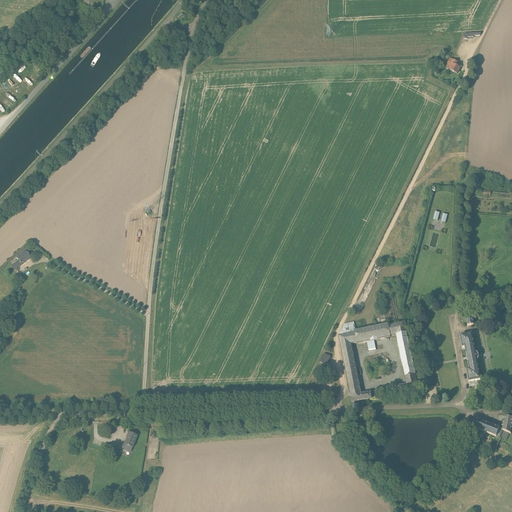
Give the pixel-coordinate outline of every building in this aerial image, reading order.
[(459,65),(450,61),(445,70),(457,77),(460,70),(457,69),(459,65)] [(31,258),(25,251),(16,258),(18,261),(10,266),(12,269),(11,270),(12,272),(31,258)] [(464,315),(467,328),(473,327),(471,314),(464,315)] [(398,395),(418,391),(405,325),(404,325),(388,328),(388,326),(355,333),(354,324),(344,326),(339,338),(339,339),(349,393),(352,405),(354,405),(374,400),(373,396),(378,395),(378,393),(361,396),(351,347),(357,346),(357,347),(367,345),(369,354),(376,353),(374,343),(391,340),(390,339),(396,338),(406,387),(397,389),(397,390),(393,391),(393,395),(398,395)] [(466,372),(468,385),(481,382),(477,363),(478,361),(478,360),(478,358),(477,356),(476,355),(472,336),(459,338),(462,350),(464,350),(468,371),(466,372)] [(475,421),(472,429),(496,439),(496,438),(506,442),(509,435),(511,436),(511,426),(511,419),(503,418),(501,431),(475,421)] [(119,451),(130,455),(132,451),(136,438),(137,434),(129,431),(128,435),(127,434),(123,446),(121,446),(119,451)] [(113,449),(104,445),(103,450),(112,454),(113,449)]
